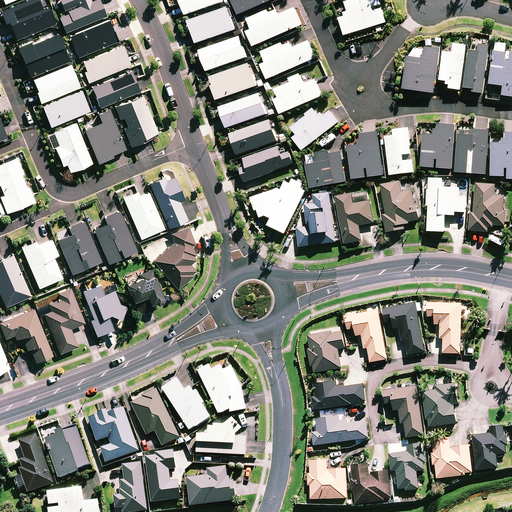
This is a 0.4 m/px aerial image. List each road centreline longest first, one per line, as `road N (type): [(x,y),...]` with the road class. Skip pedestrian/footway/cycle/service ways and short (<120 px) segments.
road 1 (tertiary): [(0,410),(111,370),(226,315)]
road 2 (tertiary): [(286,295),(413,268),(500,276)]
road 3 (residential): [(263,331),(282,398),(281,461),(268,511)]
road 4 (residential): [(378,428),(372,371),(448,360),(492,370)]
road 5 (residential): [(511,115),(434,104),(366,106),(357,94)]
road 6 (residential): [(139,0),(195,142)]
road 7 (residential): [(195,142),(62,193)]
road 8 (residential): [(195,142),(244,270)]
